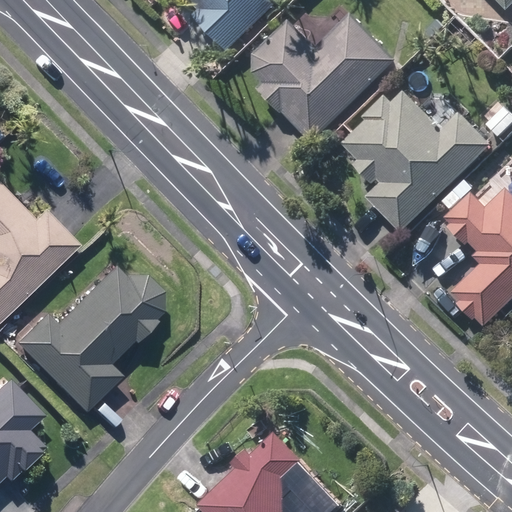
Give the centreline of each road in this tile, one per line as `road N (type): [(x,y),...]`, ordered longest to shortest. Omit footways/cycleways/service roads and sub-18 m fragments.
road 1 (secondary): [(307,293),(129,86),(37,0)]
road 2 (residential): [(103,511),(307,293)]
road 3 (secondary): [(511,474),(307,293)]
